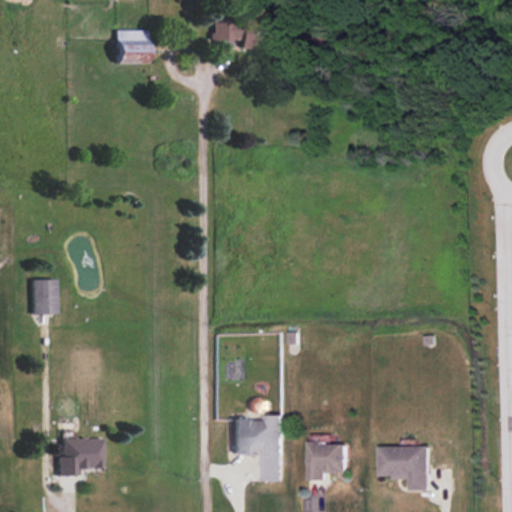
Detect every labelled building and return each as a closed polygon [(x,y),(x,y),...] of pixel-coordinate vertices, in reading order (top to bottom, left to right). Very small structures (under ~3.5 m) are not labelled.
[(274,19),(210,19),(210,39),(239,39),(239,48),(273,48),(274,19)] [(145,63),(146,30),(114,30),(114,63),(145,63)] [(30,279),(31,314),(56,313),(55,278),(30,279)] [(261,480),(282,480),(282,415),(267,415),(267,419),(234,419),(234,454),(261,454),(261,480)] [(101,437),(58,436),(58,475),(77,475),(77,468),(101,468),(101,437)] [(326,479),(326,473),(346,472),(345,442),(307,443),(308,480),(326,479)] [(379,446),(379,475),(395,475),(395,479),(410,479),(410,490),(430,489),(429,445),(379,446)]
